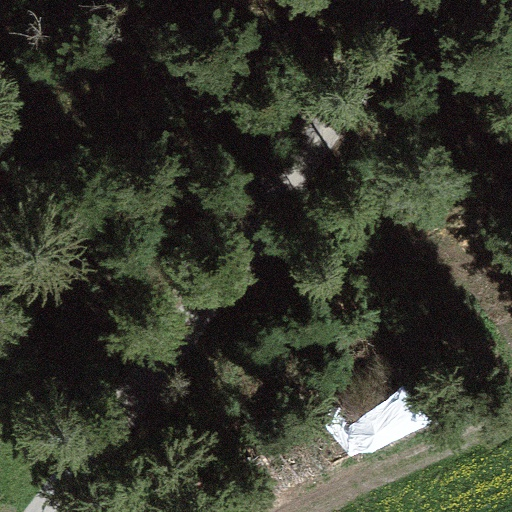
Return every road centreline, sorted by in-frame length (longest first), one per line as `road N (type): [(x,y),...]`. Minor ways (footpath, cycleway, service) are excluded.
road 1 (unclassified): [(45,511),(408,0)]
road 2 (track): [(300,511),(511,420)]
